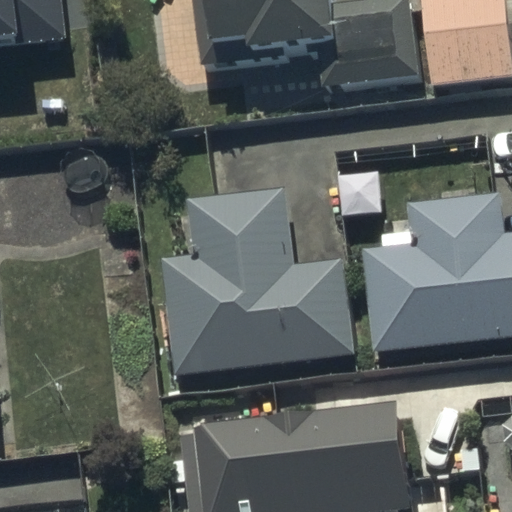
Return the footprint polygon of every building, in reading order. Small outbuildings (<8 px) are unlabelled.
[(68,0),(0,0),(0,62),(75,53),(68,0)] [(199,0),(208,71),(323,58),(327,93),(425,82),(415,0),(400,0),(340,7),(339,0),(199,0)] [(428,0),(439,89),(511,80),(511,16),(510,0),(428,0)] [(169,262),(182,380),(362,360),(351,263),(301,269),(292,191),(194,202),(200,258),(169,262)] [(369,255),(380,354),(511,339),(511,234),(508,195),(417,206),(421,248),(369,255)] [(414,511),(400,402),(188,428),(199,511),(414,511)]
